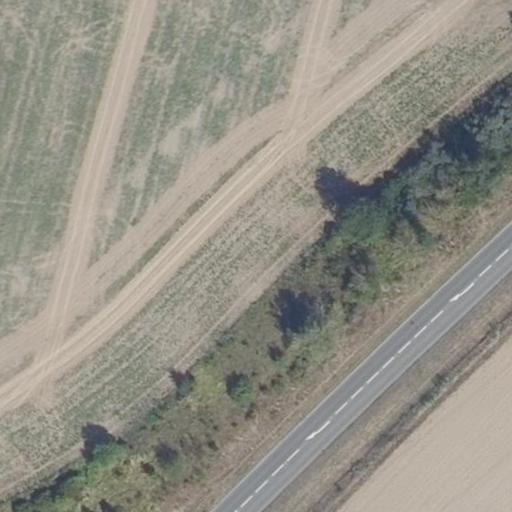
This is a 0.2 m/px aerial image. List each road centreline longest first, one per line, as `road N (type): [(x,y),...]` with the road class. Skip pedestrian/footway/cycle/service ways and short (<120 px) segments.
road 1 (secondary): [(511,247),(234,511)]
road 2 (track): [(511,356),(409,437),(336,511)]
